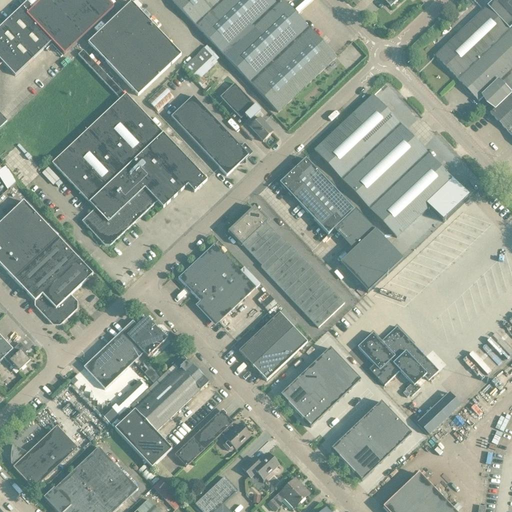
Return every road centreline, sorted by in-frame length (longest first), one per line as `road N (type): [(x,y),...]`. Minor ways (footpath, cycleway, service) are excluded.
road 1 (unknown): [(286,378),(368,469),(352,506),(511,402)]
road 2 (unclassified): [(146,284),(376,63)]
road 3 (unclassified): [(358,511),(146,284)]
road 4 (unclassified): [(511,189),(392,63)]
road 5 (unknown): [(398,317),(436,299),(511,228)]
